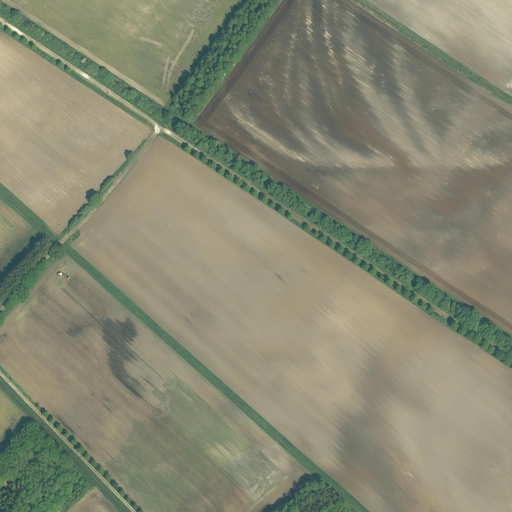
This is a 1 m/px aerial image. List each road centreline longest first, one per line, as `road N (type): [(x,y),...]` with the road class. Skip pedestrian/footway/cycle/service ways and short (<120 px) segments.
road 1 (track): [(511,361),(0,21)]
road 2 (track): [(159,126),(0,312)]
road 3 (track): [(0,376),(131,511)]
